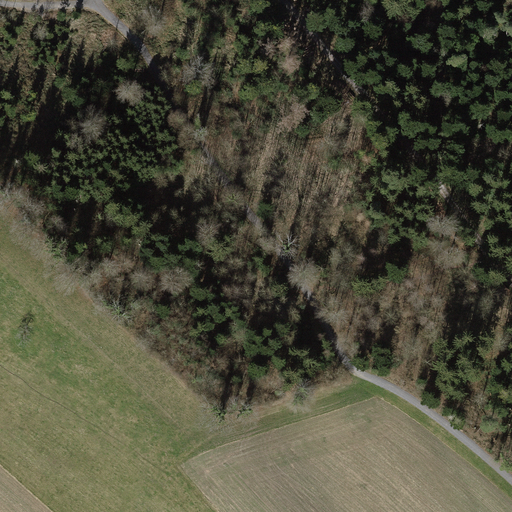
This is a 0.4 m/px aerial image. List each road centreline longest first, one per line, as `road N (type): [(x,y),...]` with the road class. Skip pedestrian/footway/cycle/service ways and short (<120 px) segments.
road 1 (track): [(511,483),(471,443),(342,358),(143,47),(93,0)]
road 2 (track): [(511,281),(286,0)]
